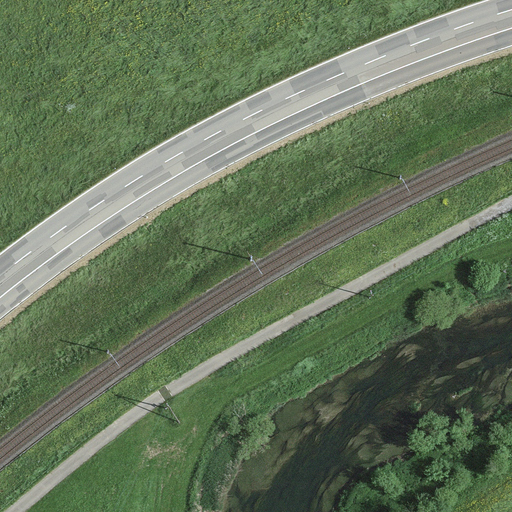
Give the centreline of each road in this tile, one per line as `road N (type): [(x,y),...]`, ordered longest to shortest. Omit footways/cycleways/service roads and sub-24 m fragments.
road 1 (primary): [(511,21),(382,67),(224,140),(62,240),(0,289)]
road 2 (unclassified): [(511,205),(269,332),(110,442),(27,511)]
